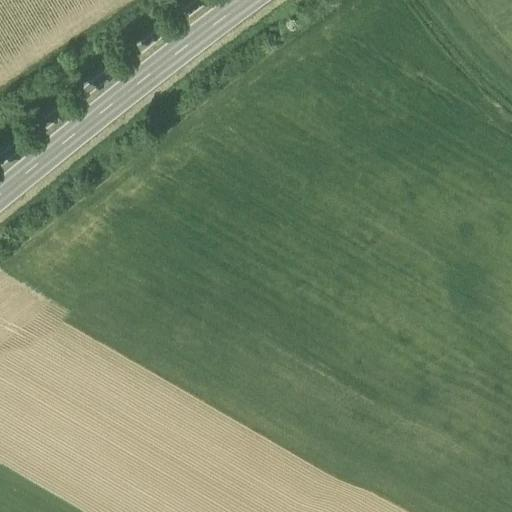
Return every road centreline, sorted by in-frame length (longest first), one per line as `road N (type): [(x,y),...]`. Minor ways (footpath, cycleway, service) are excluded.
road 1 (secondary): [(0,205),(261,0)]
road 2 (track): [(410,0),(479,90),(511,118)]
